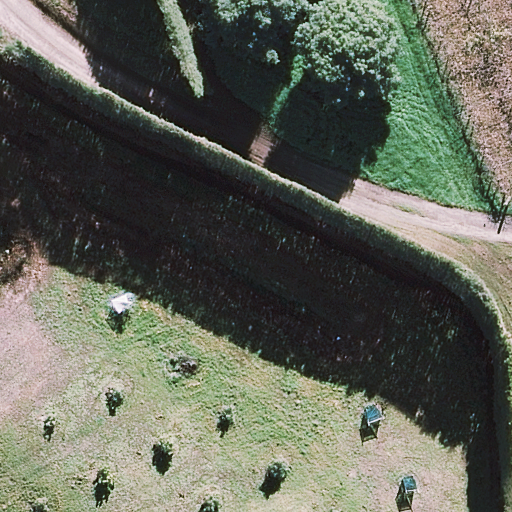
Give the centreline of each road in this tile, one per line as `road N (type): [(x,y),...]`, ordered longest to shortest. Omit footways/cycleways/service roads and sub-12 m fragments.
road 1 (track): [(0,149),(32,198),(131,253),(252,303),(336,360),(374,397),(392,511)]
road 2 (track): [(2,0),(51,46),(216,136),(425,216),(511,227)]
